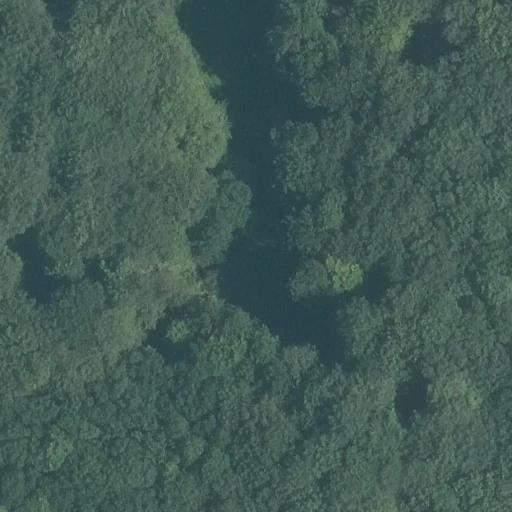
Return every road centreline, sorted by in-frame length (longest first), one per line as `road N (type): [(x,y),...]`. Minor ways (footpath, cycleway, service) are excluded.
road 1 (track): [(511,281),(412,346),(316,431),(143,511)]
road 2 (track): [(437,0),(420,174),(382,369)]
